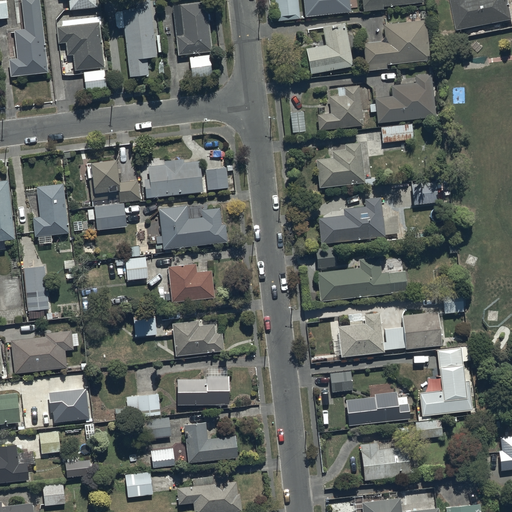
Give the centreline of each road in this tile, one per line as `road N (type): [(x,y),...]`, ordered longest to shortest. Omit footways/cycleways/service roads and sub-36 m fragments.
road 1 (residential): [(253,100),(302,511)]
road 2 (residential): [(0,135),(253,100)]
